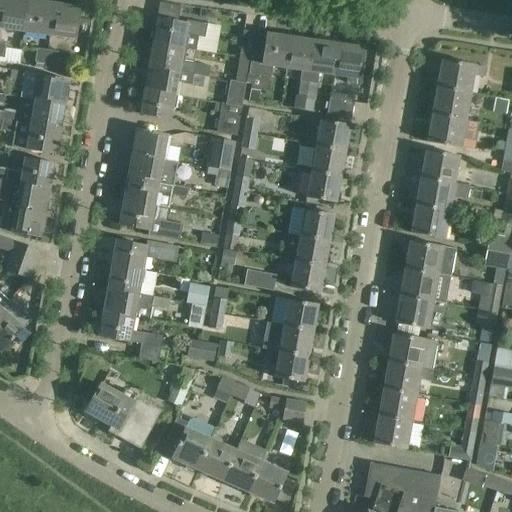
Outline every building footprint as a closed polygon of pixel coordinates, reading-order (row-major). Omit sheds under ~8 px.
[(0,28),(23,32),(27,0),(1,0),(0,9),(0,28)] [(49,36),(54,4),(28,0),(27,0),(23,32),(49,36)] [(54,4),(49,36),(76,40),(81,7),(54,4)] [(156,19),(152,43),(185,49),(185,48),(195,50),(198,38),(204,39),(207,24),(186,20),(186,24),(156,19)] [(243,31),(239,57),(254,58),(257,33),(243,31)] [(287,68),(292,38),(257,33),(254,58),(252,74),(246,73),(245,84),(247,84),(251,84),(250,90),(248,102),(258,103),(260,91),(266,91),(269,78),(270,78),(272,66),(287,68)] [(315,41),(292,38),(287,68),(301,70),(295,109),(303,110),(304,107),(305,107),(306,97),(315,41)] [(338,45),(315,41),(306,97),(314,98),(315,98),(319,73),(334,75),(338,45)] [(185,49),(152,43),(148,68),(192,76),(193,75),(204,77),(208,77),(210,66),(183,61),(185,49)] [(338,45),(334,75),(347,77),(346,83),(344,83),(342,96),(346,96),(353,98),(355,84),(357,85),(362,48),(338,45)] [(58,52),(36,49),(35,62),(35,63),(35,68),(55,70),(58,52)] [(236,82),(245,84),(246,73),(252,74),(254,58),(239,57),(236,82)] [(442,60),(437,87),(471,93),(474,75),(484,77),(486,67),(442,60)] [(192,76),(148,68),(144,89),(177,95),(179,83),(191,85),(192,76)] [(34,100),(34,101),(64,107),(65,101),(67,102),(68,92),(67,91),(69,80),(11,70),(9,81),(23,83),(20,97),(34,100)] [(192,76),(191,85),(202,87),(204,77),(193,75),(192,76)] [(245,84),(236,82),(229,81),(225,105),(241,107),(245,84)] [(470,93),(475,94),(471,93),(437,87),(432,114),(465,120),(470,93)] [(174,109),(177,95),(144,89),(139,114),(170,119),(172,108),(174,109)] [(330,93),(327,114),(349,118),(351,107),(344,106),(346,96),(342,96),(330,93)] [(305,107),(304,110),(312,112),(313,112),(315,98),(314,98),(306,97),(305,107)] [(63,109),(64,107),(34,101),(30,124),(60,129),(62,119),(63,119),(65,109),(63,109)] [(236,136),(241,107),(225,105),(221,104),(216,133),(236,136)] [(2,119),(16,122),(18,112),(4,109),(2,119)] [(465,121),(465,120),(432,114),(427,142),(460,148),(463,133),(469,134),(471,122),(465,121)] [(60,129),(30,124),(30,125),(16,122),(2,119),(2,120),(0,119),(0,130),(14,133),(11,148),(55,155),(56,151),(58,151),(60,141),(58,141),(60,129)] [(246,119),(243,133),(256,136),(258,121),(246,119)] [(319,120),(315,146),(345,152),(350,125),(319,120)] [(502,160),(511,161),(511,128),(510,128),(508,138),(511,139),(511,151),(504,150),(504,151),(502,160)] [(128,153),(162,160),(165,160),(170,136),(136,130),(134,142),(130,141),(127,143),(126,150),(128,152),(128,153)] [(256,136),(243,133),(241,147),(254,150),(256,136)] [(229,172),(235,143),(211,138),(205,167),(229,172)] [(497,142),(496,149),(504,151),(504,150),(505,143),(497,142)] [(345,152),(315,146),(310,172),(340,177),(345,152)] [(421,177),(454,184),(459,156),(426,150),(421,177)] [(162,160),(128,153),(128,154),(125,157),(124,163),(126,165),(130,166),(128,177),(173,186),(177,163),(162,160)] [(231,197),(245,200),(250,167),(257,168),(258,161),(238,157),(231,197)] [(0,179),(49,188),(51,177),(53,178),(55,168),(53,167),(54,163),(25,158),(22,173),(0,168),(0,179)] [(505,193),(511,194),(511,161),(502,160),(500,171),(510,173),(509,180),(508,180),(505,193)] [(227,188),(229,173),(216,171),(214,186),(227,188)] [(340,177),(310,172),(305,198),(336,203),(340,177)] [(123,200),(157,207),(168,209),(171,195),(186,198),(187,189),(173,186),(128,177),(123,200)] [(469,186),(454,184),(421,177),(416,205),(449,212),(452,197),(467,199),(469,186)] [(47,199),(49,188),(0,179),(0,204),(16,208),(45,213),(46,209),(47,209),(49,200),(47,199)] [(226,222),(240,225),(245,200),(231,197),(226,222)] [(154,220),(157,207),(123,200),(119,225),(148,231),(147,236),(179,242),(182,225),(154,220)] [(444,239),(449,212),(416,205),(411,233),(444,239)] [(44,217),(45,213),(16,208),(11,233),(40,238),(42,227),(44,227),(46,217),(44,217)] [(292,234),(299,235),(329,240),(334,215),(303,210),(300,226),(293,225),(292,234)] [(240,225),(226,222),(222,249),(235,251),(240,225)] [(510,253),(511,241),(511,223),(504,222),(502,238),(489,235),(486,250),(510,254),(510,253)] [(294,262),(324,267),(329,240),(299,235),(294,262)] [(116,241),(112,265),(142,271),(144,258),(174,264),(178,248),(147,242),(146,247),(116,241)] [(409,241),(405,268),(438,274),(451,276),(456,249),(443,247),(429,244),(409,241)] [(38,250),(15,242),(11,256),(33,264),(38,250)] [(507,271),(510,254),(486,250),(483,266),(507,271)] [(33,264),(11,256),(6,270),(28,278),(33,264)] [(320,293),(324,267),(294,262),(289,288),(320,293)] [(138,294),(142,271),(112,265),(107,288),(138,294)] [(451,276),(438,274),(405,268),(400,295),(433,301),(446,304),(451,276)] [(243,286),(273,291),(276,275),(246,270),(243,286)] [(186,303),(205,307),(209,288),(190,284),(186,303)] [(477,309),(496,313),(501,287),(488,284),(486,296),(479,295),(477,309)] [(138,294),(107,288),(103,312),(133,318),(138,319),(148,320),(151,307),(167,309),(169,300),(138,294)] [(0,311),(8,302),(0,294),(0,311)] [(428,330),(433,301),(400,295),(395,324),(428,330)] [(213,299),(210,312),(223,314),(226,301),(213,299)] [(283,326),(313,331),(317,305),(288,300),(283,326)] [(17,309),(8,302),(0,311),(0,351),(1,353),(23,328),(11,317),(17,309)] [(191,305),(187,327),(201,330),(205,307),(191,305)] [(494,328),(496,313),(477,309),(474,324),(494,328)] [(133,318),(103,312),(99,337),(141,344),(138,359),(157,362),(162,337),(131,331),(133,318)] [(221,330),(223,314),(210,312),(208,328),(221,330)] [(308,357),(313,331),(283,326),(279,351),(308,357)] [(388,361),(433,369),(437,342),(393,334),(388,361)] [(189,341),(186,356),(213,361),(215,346),(189,341)] [(220,341),(218,356),(230,358),(232,343),(220,341)] [(511,351),(496,349),(493,370),(511,373),(511,351)] [(303,383),(308,357),(279,351),(274,378),(303,383)] [(430,381),(433,369),(388,361),(383,388),(416,394),(418,379),(430,381)] [(475,363),(472,376),(485,379),(487,365),(475,363)] [(511,373),(493,370),(488,397),(497,398),(499,385),(511,387),(511,373)] [(190,381),(177,375),(166,402),(179,408),(190,381)] [(480,406),(485,379),(472,376),(467,404),(480,406)] [(225,404),(229,394),(233,384),(221,378),(212,399),(225,404)] [(248,390),(233,384),(229,394),(244,401),(248,390)] [(108,431),(140,449),(161,411),(124,390),(121,396),(100,385),(85,411),(111,425),(108,431)] [(411,421),(416,394),(383,388),(378,415),(411,421)] [(268,410),(283,412),(285,400),(270,397),(268,410)] [(285,400),(283,412),(282,420),(302,423),(305,404),(285,400)] [(475,434),(480,406),(467,404),(462,431),(475,434)] [(511,415),(492,411),(490,421),(499,423),(511,425),(511,415)] [(406,449),(411,421),(378,415),(373,444),(406,449)] [(210,439),(215,428),(192,418),(188,420),(186,423),(176,418),(166,441),(177,445),(171,459),(185,465),(185,469),(192,472),(195,469),(197,470),(210,439)] [(475,434),(462,431),(460,446),(450,445),(448,457),(470,461),(475,434)] [(222,481),(235,451),(210,439),(197,470),(222,481)] [(247,492),(261,462),(235,451),(222,481),(247,492)] [(261,462),(247,492),(273,504),(286,473),(261,462)] [(366,510),(365,511),(428,511),(430,507),(434,508),(440,476),(369,463),(363,497),(372,500),(368,511),(366,510)] [(482,486),(496,491),(499,482),(484,478),(482,486)] [(511,490),(511,486),(499,482),(496,491),(510,496),(511,490)]
